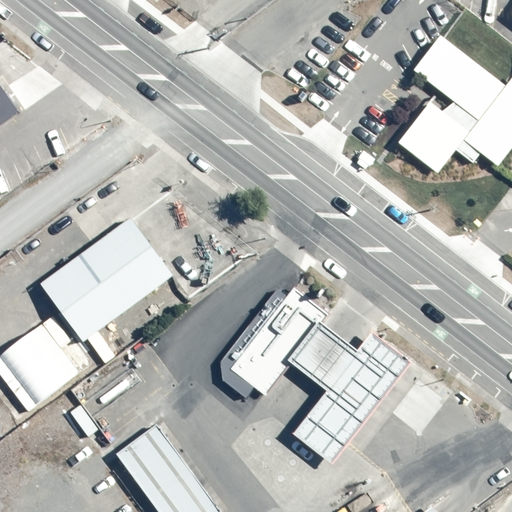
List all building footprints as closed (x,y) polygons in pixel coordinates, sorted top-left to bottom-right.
[(511,0),(499,0),(496,4),(511,16),(511,0)] [(492,81),(429,31),(403,64),(426,82),(385,135),(425,167),(451,134),(485,161),(511,126),(511,80),(500,71),(492,81)] [(0,129),(19,117),(0,89),(0,129)] [(115,210),(26,279),(72,338),(161,269),(115,210)] [(320,319),(328,313),(292,285),(228,365),(264,394),(288,361),(320,319)] [(320,319),(288,361),(326,390),(293,433),(330,462),(408,360),(371,332),(359,349),(320,319)] [(209,511),(138,418),(100,447),(149,511),(209,511)]
